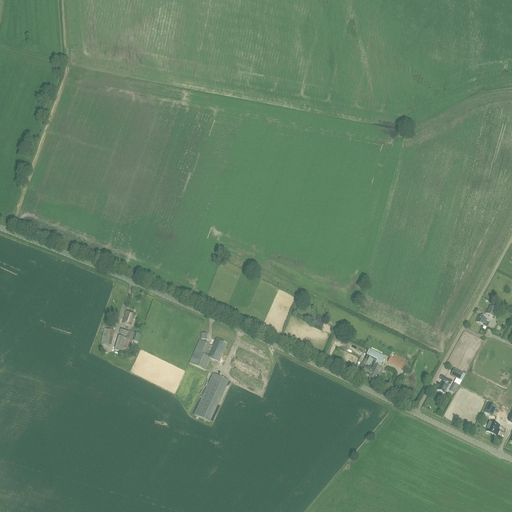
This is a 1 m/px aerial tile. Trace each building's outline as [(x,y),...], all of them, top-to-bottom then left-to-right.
[(486,313),(494,316),(498,309),(490,305),(486,313)] [(136,314),(127,311),(123,323),(133,326),(136,314)] [(486,321),(487,318),(480,315),(476,322),(484,326),(484,325),(487,327),(489,323),(486,321)] [(313,325),(322,329),(325,321),(317,317),(313,325)] [(107,345),(111,330),(105,329),(101,343),(107,345)] [(122,353),(124,347),(127,338),(126,338),(119,336),(114,350),(122,353)] [(219,363),(227,344),(216,339),(213,346),(200,340),(189,364),(205,371),(211,359),(219,363)] [(383,369),(375,365),(375,363),(380,365),(384,358),(368,351),(367,354),(364,360),(363,363),(365,364),(367,361),(369,358),(373,359),(370,368),(366,367),(363,374),(369,377),(376,380),(379,375),(380,375),(383,369)] [(395,366),(398,361),(390,357),(388,363),(395,366)] [(455,369),(452,376),(460,380),(464,373),(455,369)] [(213,373),(194,415),(210,422),(230,381),(213,373)] [(445,378),(446,377),(442,375),(440,379),(443,381),(449,384),(450,385),(453,380),(450,379),(449,380),(445,378)] [(438,390),(444,393),(449,384),(443,381),(438,390)] [(485,413),(491,416),(496,406),(489,403),(485,413)] [(490,422),(486,432),(497,436),(500,430),(498,430),(499,426),(490,422)]
